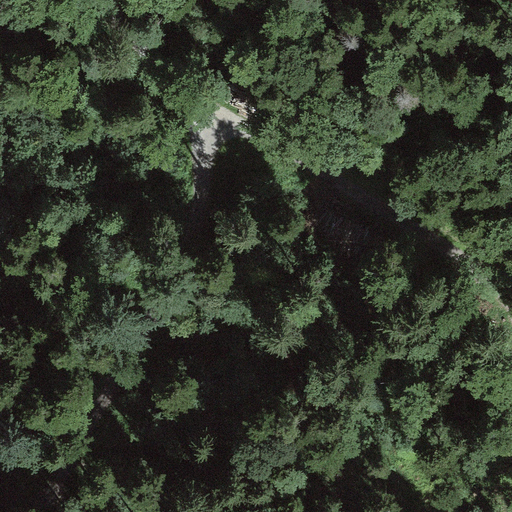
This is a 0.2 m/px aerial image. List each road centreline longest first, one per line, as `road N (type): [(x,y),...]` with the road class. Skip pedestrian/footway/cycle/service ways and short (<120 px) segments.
road 1 (track): [(39,511),(169,280),(203,186),(189,108),(106,0)]
road 2 (track): [(189,108),(250,127),(488,278),(511,304)]
